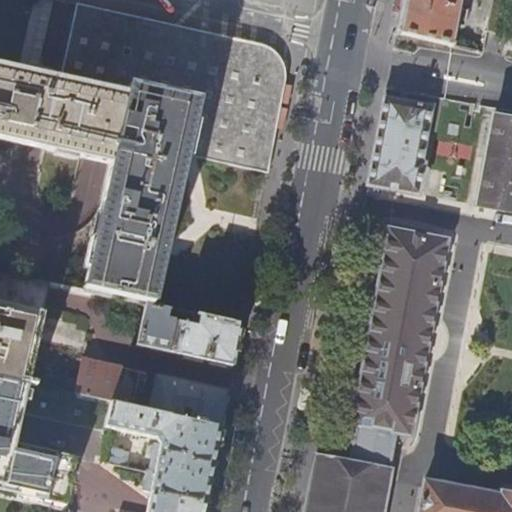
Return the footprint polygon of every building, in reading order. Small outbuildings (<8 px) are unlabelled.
[(460,0),(402,0),(395,35),(452,46),(456,27),(464,28),(468,10),(459,8),(460,0)] [(499,0),(491,0),(485,31),(494,33),(499,0)] [(0,137),(38,146),(97,160),(113,164),(86,292),(145,305),(151,307),(184,157),(267,174),(273,147),(282,98),(286,78),(284,68),(282,61),(280,58),(275,53),(270,49),(260,45),(234,39),(165,24),(77,4),(60,82),(52,81),(19,73),(0,68),(0,137)] [(367,186),(416,195),(422,166),(418,165),(430,108),(383,99),(375,142),(367,186)] [(511,121),(492,117),(476,204),(511,210),(511,121)] [(382,511),(397,432),(408,434),(427,337),(444,243),(423,238),(424,232),(391,225),(390,232),(389,232),(352,424),(355,425),(347,465),(315,459),(304,511),(382,511)] [(52,284),(0,272),(0,380),(35,388),(36,384),(29,382),(52,284)] [(239,326),(151,307),(145,305),(137,346),(231,367),(234,349),(239,326)] [(72,396),(110,404),(168,417),(167,419),(219,430),(222,411),(226,392),(83,360),(81,359),(72,396)] [(0,511),(65,511),(77,460),(16,445),(23,413),(105,432),(105,429),(110,404),(72,396),(35,388),(0,380),(0,511)] [(212,469),(219,430),(167,419),(168,417),(110,404),(105,429),(111,430),(154,440),(157,449),(146,451),(145,460),(154,462),(152,476),(149,493),(205,504),(212,469)] [(102,464),(124,469),(127,457),(106,452),(102,464)] [(142,492),(149,493),(152,476),(146,474),(142,492)] [(511,511),(511,497),(501,495),(500,498),(424,483),(418,511),(511,511)] [(203,511),(205,504),(149,493),(145,511),(203,511)]
